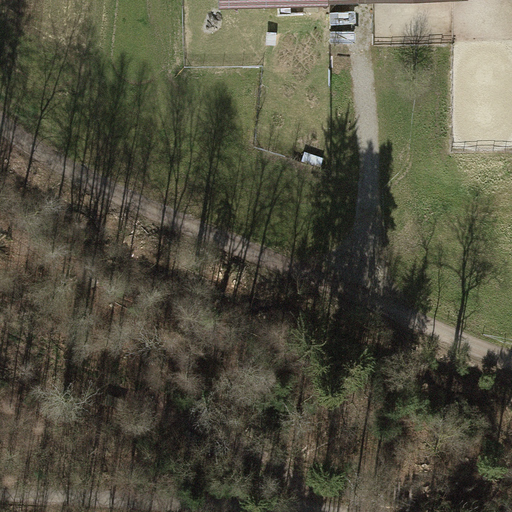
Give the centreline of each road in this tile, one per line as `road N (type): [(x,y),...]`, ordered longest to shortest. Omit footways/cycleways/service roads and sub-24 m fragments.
road 1 (track): [(0,69),(511,368)]
road 2 (track): [(335,511),(0,495)]
